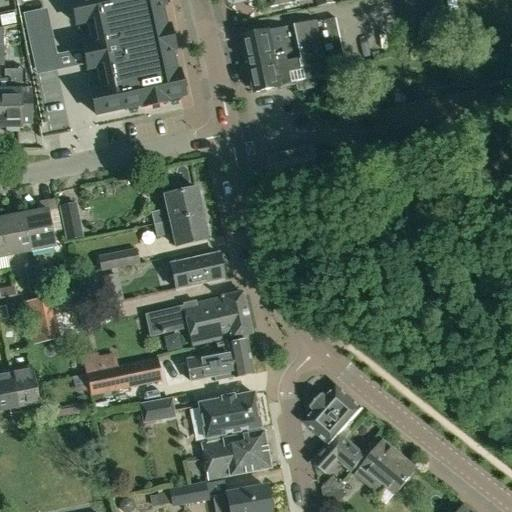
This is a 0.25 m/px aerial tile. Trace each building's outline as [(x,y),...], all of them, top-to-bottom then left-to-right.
[(78,0),(71,2),(76,23),(86,21),(91,43),(82,45),(88,70),(96,68),(101,90),(91,92),(96,115),(118,110),(143,105),(144,106),(168,101),(168,99),(185,96),(184,94),(185,94),(181,72),(180,72),(179,71),(176,72),(171,50),(174,49),(174,47),(175,47),(172,30),(170,30),(170,29),(167,29),(162,8),(165,7),(165,5),(166,5),(165,0),(78,0)] [(234,0),(235,0),(237,4),(256,0),(265,0),(267,9),(307,0),(234,0)] [(430,28),(430,27),(441,25),(436,0),(397,0),(405,34),(430,28)] [(14,15),(0,18),(0,22),(1,27),(15,23),(14,15)] [(283,86),(299,83),(347,72),(336,19),(273,33),(273,31),(245,37),(257,93),(283,87),(283,86)] [(5,80),(5,75),(0,75),(0,128),(22,128),(22,124),(32,124),(31,102),(29,102),(29,89),(10,89),(9,80),(5,80)] [(491,149),(484,115),(502,112),(497,89),(479,93),(479,92),(477,93),(457,97),(454,97),(452,85),(441,87),(444,100),(373,115),(385,172),(386,172),(398,169),(491,149)] [(321,179),(314,146),(268,155),(275,188),(321,179)] [(162,207),(163,210),(152,213),(154,225),(203,214),(197,189),(164,196),(166,206),(162,207)] [(77,203),(60,207),(67,242),(85,238),(77,203)] [(32,252),(55,247),(58,260),(67,259),(63,239),(54,241),(48,209),(24,214),(32,252)] [(24,214),(1,219),(8,257),(32,252),(24,214)] [(173,236),(176,247),(209,239),(203,214),(154,225),(157,238),(168,235),(169,237),(173,236)] [(1,219),(0,218),(0,258),(8,257),(1,219)] [(99,257),(102,272),(125,267),(141,264),(137,249),(99,257)] [(171,266),(175,289),(225,278),(220,255),(171,266)] [(26,269),(28,281),(46,278),(43,265),(26,269)] [(129,286),(125,267),(102,272),(102,273),(89,276),(94,295),(129,286)] [(28,281),(31,293),(48,290),(46,278),(28,281)] [(253,335),(247,309),(243,292),(221,297),(221,299),(147,315),(151,336),(189,327),(194,346),(233,338),(234,340),(253,335)] [(65,297),(37,298),(40,347),(68,346),(65,297)] [(7,306),(0,307),(0,319),(0,321),(9,319),(7,306)] [(215,376),(216,382),(254,375),(248,340),(230,344),(231,350),(187,359),(191,381),(215,376)] [(83,358),(92,397),(163,381),(158,359),(103,372),(99,354),(83,358)] [(32,366),(10,371),(18,409),(39,404),(32,366)] [(10,371),(0,372),(0,412),(18,409),(10,371)] [(304,424),(329,445),(332,446),(342,435),(365,409),(338,386),(327,398),(323,395),(312,408),(316,411),(304,424)] [(199,404),(207,442),(258,433),(258,429),(261,428),(254,394),(234,398),(234,397),(223,399),(223,400),(199,404)] [(175,417),(172,399),(141,405),(145,423),(175,417)] [(258,433),(207,442),(202,443),(209,480),(271,469),(264,431),(258,433)] [(327,474),(340,460),(353,472),(366,457),(342,435),(332,446),(329,445),(328,447),(326,445),(313,461),(327,474)] [(387,486),(398,495),(419,469),(385,441),(358,475),(381,494),(387,486)] [(322,489),(324,502),(339,484),(332,478),(322,489)] [(340,485),(339,484),(324,502),(333,510),(346,496),(340,491),(346,485),(343,483),(340,485)] [(171,491),(174,506),(208,500),(206,484),(171,491)] [(228,495),(214,497),(216,511),(271,511),(272,511),(275,508),(274,500),(269,499),(267,487),(228,494),(228,495)] [(152,507),(171,504),(169,493),(150,497),(152,507)] [(123,511),(124,511),(131,511),(132,511),(133,511),(133,510),(134,510),(134,509),(134,508),(135,508),(135,507),(135,506),(135,505),(135,504),(134,504),(134,503),(134,502),(133,501),(132,501),(131,500),(130,500),(130,499),(129,499),(128,499),(127,499),(125,499),(125,500),(124,500),(123,501),(122,502),(121,503),(121,504),(120,504),(120,505),(120,506),(119,507),(119,508),(120,509),(121,510),(122,510),(122,511),(123,511)]
